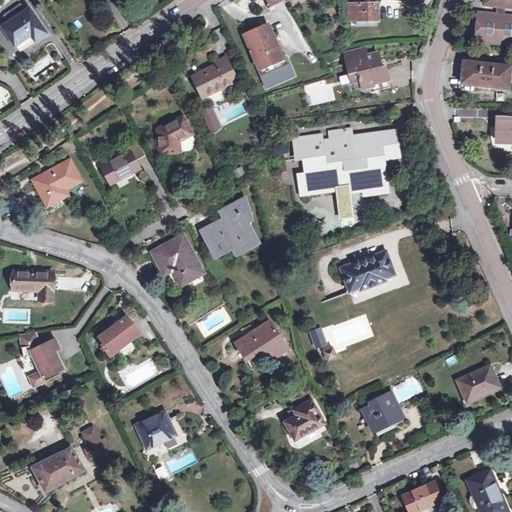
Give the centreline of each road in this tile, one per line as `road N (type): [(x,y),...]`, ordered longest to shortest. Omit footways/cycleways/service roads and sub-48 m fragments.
road 1 (residential): [(0,225),(108,264),(142,289),(174,326),(270,484),(301,511)]
road 2 (tertiary): [(0,133),(200,0)]
road 3 (residential): [(319,511),(414,459),(511,424)]
road 4 (tertiary): [(454,0),(430,93),(465,191)]
